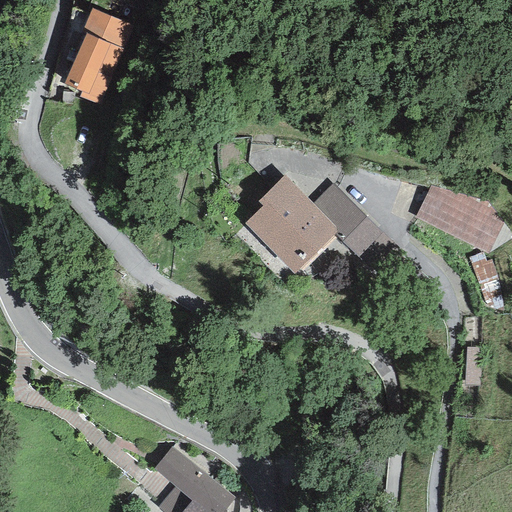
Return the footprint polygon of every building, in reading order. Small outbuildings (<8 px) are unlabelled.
[(91,8),(81,32),(85,34),(122,49),(132,26),(91,8)] [(122,49),(85,34),(64,83),(82,91),(79,97),(106,108),(130,53),(122,49)] [(284,176),(258,201),(262,205),(244,223),(294,274),(335,235),(338,232),(311,204),(284,176)] [(332,183),(311,204),(338,232),(335,235),(358,257),(382,233),(332,183)] [(465,196),(429,186),(414,218),(488,253),(506,219),(465,196)] [(482,253),(468,257),(488,311),(503,307),(498,280),(490,260),(485,262),(482,253)] [(481,347),(466,347),(464,386),(480,386),(481,347)] [(222,511),(234,498),(171,446),(153,468),(175,487),(157,509),(160,511),(222,511)]
